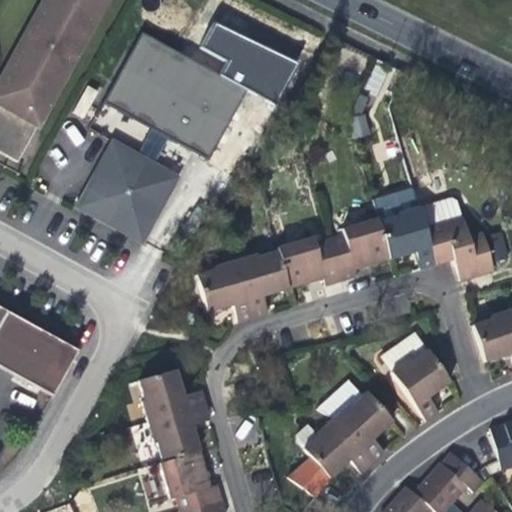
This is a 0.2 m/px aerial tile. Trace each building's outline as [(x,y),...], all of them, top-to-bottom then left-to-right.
[(0,153),(17,163),(106,0),(44,0),(0,80),(0,153)] [(98,222),(142,245),(178,179),(148,163),(161,138),(206,162),(244,92),(137,34),(97,103),(150,132),(137,157),(107,141),(72,207),(98,222)] [(376,93),(385,70),(375,66),(366,89),(376,93)] [(352,116),(353,136),(368,135),(366,115),(352,116)] [(416,273),(433,267),(423,232),(416,211),(411,192),(370,204),(375,222),(388,263),(403,258),(411,256),(416,273)] [(423,232),(433,267),(449,263),(456,285),(471,280),(490,275),(479,236),(465,240),(453,200),(416,211),(423,232)] [(362,270),(388,263),(375,222),(339,232),(342,239),(327,244),(339,284),(353,280),(352,273),(362,270)] [(322,289),(339,284),(327,244),(310,249),(308,241),(275,251),(287,292),(308,286),(320,283),(322,289)] [(292,309),(287,292),(275,251),(252,257),(253,261),(235,267),(246,304),(266,298),(274,296),(280,313),(292,309)] [(252,321),(246,304),(235,267),(234,263),(211,269),(213,273),(193,279),(204,316),(216,313),(230,309),(235,326),(252,321)] [(511,372),(511,324),(508,311),(487,318),(488,320),(469,326),(482,365),(499,359),(506,357),(511,372)] [(78,354),(3,313),(0,318),(0,369),(8,374),(53,396),(78,354)] [(447,384),(425,353),(417,342),(418,338),(408,337),(407,340),(384,357),(382,354),(377,358),(376,364),(380,370),(383,368),(424,424),(437,416),(424,399),(428,396),(447,384)] [(139,404),(145,426),(187,414),(204,409),(200,394),(182,398),(178,385),(175,374),(138,385),(143,403),(139,404)] [(390,424),(364,396),(360,399),(347,384),(314,413),(329,421),(333,424),(371,466),(382,456),(370,442),(379,434),(390,424)] [(192,431),(187,414),(145,426),(152,448),(155,446),(160,465),(199,454),(216,449),(213,437),(195,443),(192,431)] [(360,477),(371,466),(333,424),(329,421),(313,435),(317,439),(302,453),(327,481),(341,468),(347,463),(360,477)] [(511,424),(505,427),(489,431),(501,473),(511,469),(511,424)] [(205,476),(199,454),(160,465),(157,466),(168,502),(176,499),(179,511),(189,511),(221,503),(217,488),(209,490),(205,476)] [(492,511),(481,502),(472,511),(457,511),(452,506),(466,488),(474,495),(484,483),(453,454),(430,479),(414,496),(431,511),(432,511),(492,511)] [(408,490),(393,506),(387,511),(432,511),(431,511),(414,496),(408,490)] [(224,511),(221,503),(189,511),(224,511)]
